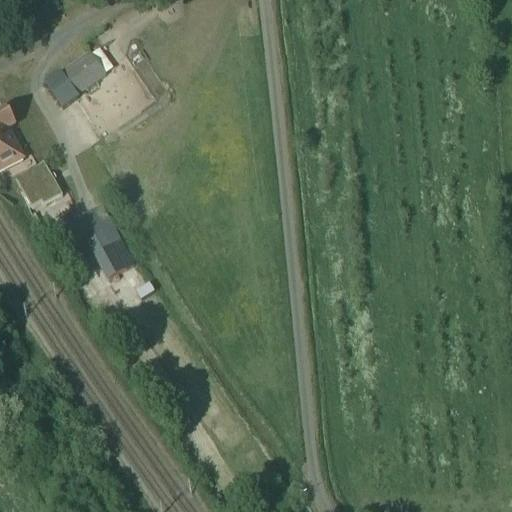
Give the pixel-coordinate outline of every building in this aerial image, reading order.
[(75,99),(105,79),(90,56),(60,75),(75,99)] [(0,175),(22,163),(6,134),(14,129),(8,118),(0,121),(0,175)] [(41,207),(43,211),(62,200),(43,165),(14,181),(31,212),(41,207)] [(110,275),(127,267),(99,211),(82,220),(110,275)] [(49,228),(41,232),(45,240),(53,235),(49,228)]
